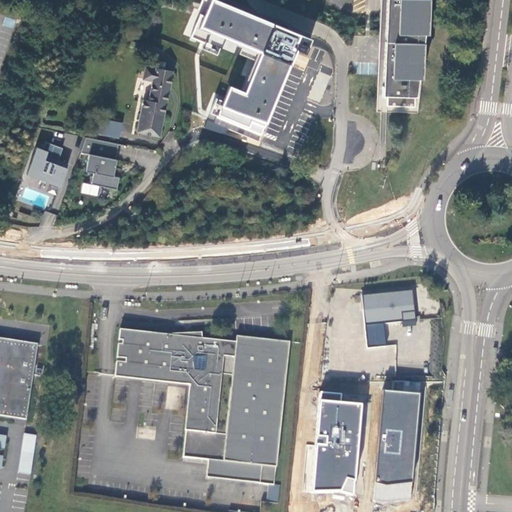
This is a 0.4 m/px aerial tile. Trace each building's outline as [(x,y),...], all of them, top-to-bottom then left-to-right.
[(214,124),(259,147),(280,95),(298,53),(308,57),(312,44),(204,0),(201,0),(196,10),(194,8),(182,35),(202,44),(200,49),(219,57),(222,49),(253,61),(241,90),(230,86),(224,101),(217,98),(211,114),(217,118),(214,124)] [(380,0),(380,27),(382,28),(385,28),(383,85),(382,96),(383,96),(383,95),(387,95),(387,105),(415,106),(415,96),(416,96),(419,78),(422,78),(423,42),(424,33),(428,33),(428,0),(380,0)] [(143,101),(137,132),(160,137),(167,103),(174,66),(158,62),(157,69),(155,69),(155,70),(146,68),(144,78),(153,80),(148,101),(145,101),(143,101)] [(97,135),(120,138),(122,122),(99,120),(97,135)] [(76,147),(75,134),(64,134),(64,147),(76,147)] [(91,185),(117,190),(119,178),(113,177),(117,160),(115,160),(118,145),(86,138),(81,153),(89,155),(85,172),(94,174),(91,185)] [(46,143),(43,151),(37,149),(27,176),(39,180),(40,177),(50,180),(49,184),(61,188),(67,169),(57,166),(63,149),(46,143)] [(43,223),(53,225),(55,214),(46,212),(43,223)] [(129,219),(133,223),(139,217),(136,213),(129,219)] [(412,289),(362,295),(365,325),(402,321),(403,326),(416,325),(412,289)] [(164,334),(119,329),(118,340),(122,340),(121,344),(118,344),(116,358),(125,358),(125,362),(116,361),(114,377),(189,385),(184,430),(186,430),(183,457),(208,460),(261,465),(260,483),(274,484),(289,341),(236,335),(235,341),(201,338),(201,332),(164,334)] [(0,417),(25,421),(37,345),(0,339),(0,417)] [(420,392),(383,389),(376,481),(374,499),(385,502),(410,498),(410,493),(420,392)] [(342,394),(319,393),(315,445),(306,444),(303,490),(316,492),(339,491),(352,494),(356,479),(363,403),(342,401),(342,394)] [(36,435),(26,433),(20,472),(30,474),(36,435)] [(208,460),(206,477),(260,483),(261,465),(208,460)]
